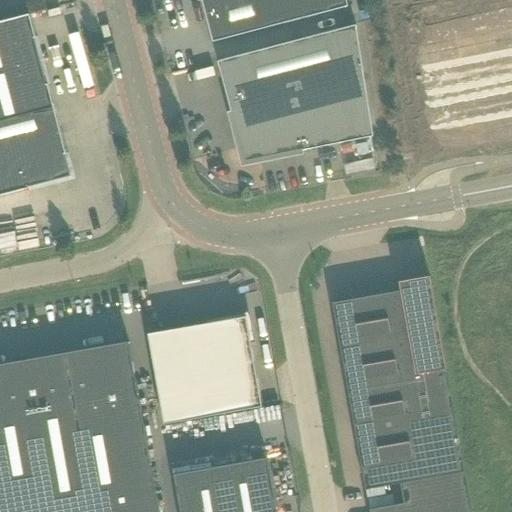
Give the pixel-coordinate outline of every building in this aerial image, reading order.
[(346,0),(201,0),(213,42),(348,7),(346,0)] [(0,108),(51,95),(29,14),(0,22),(0,108)] [(351,26),(218,61),(231,112),(232,112),(242,147),(259,158),(302,150),(302,151),(373,137),(356,25),(351,26)] [(511,53),(430,69),(441,126),(511,112),(511,53)] [(66,154),(51,95),(0,108),(0,195),(30,188),(29,187),(71,176),(65,154),(66,154)] [(401,291),(333,303),(366,489),(369,511),(471,511),(465,472),(430,277),(399,282),(401,291)] [(210,323),(206,324),(148,334),(164,425),(262,407),(251,343),(250,339),(246,317),(210,323)] [(82,354),(0,368),(0,511),(159,511),(129,342),(82,350),(82,354)] [(277,511),(268,458),(174,475),(180,511),(277,511)]
